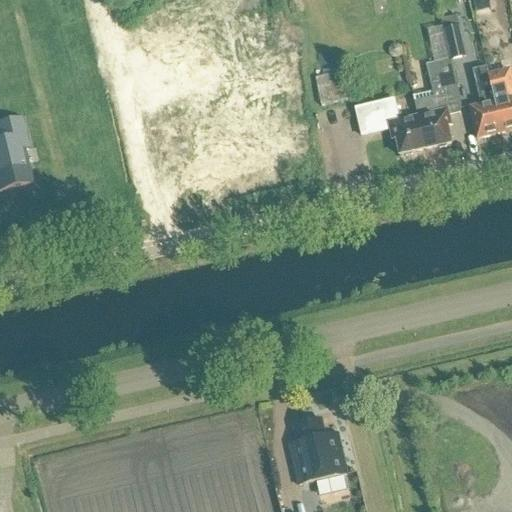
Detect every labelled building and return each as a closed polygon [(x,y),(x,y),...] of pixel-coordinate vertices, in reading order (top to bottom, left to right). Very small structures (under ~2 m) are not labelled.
[(445,36),(452,64),(467,60),(460,32),(445,36)] [(418,121),(425,153),(437,151),(440,152),(446,151),(447,148),(451,148),(448,131),(451,131),(447,115),(462,111),(451,64),(427,70),(433,96),(414,100),(418,121)] [(511,81),(510,74),(488,79),(502,138),(511,135),(511,81)] [(316,81),(322,109),(350,103),(344,75),(316,81)] [(502,138),(488,79),(474,82),(480,109),(469,111),(477,144),(502,138)] [(206,99),(139,112),(153,182),(182,176),(186,198),(177,200),(180,217),(214,210),(207,170),(219,167),(206,99)] [(425,153),(418,121),(399,125),(395,104),(357,113),(362,140),(390,134),(393,144),(396,144),(399,159),(403,158),(406,160),(412,159),(413,156),(425,153)] [(34,189),(26,153),(26,152),(29,151),(29,153),(30,152),(23,122),(22,122),(22,124),(1,129),(2,132),(6,146),(0,147),(0,196),(2,196),(7,195),(34,189)] [(280,127),(241,136),(254,195),(293,186),(287,158),(303,155),(296,127),(281,131),(280,127)] [(298,447),(289,449),(298,489),(316,485),(319,498),(346,492),(343,479),(346,478),(337,438),(325,441),(321,423),(294,429),(298,447)]
